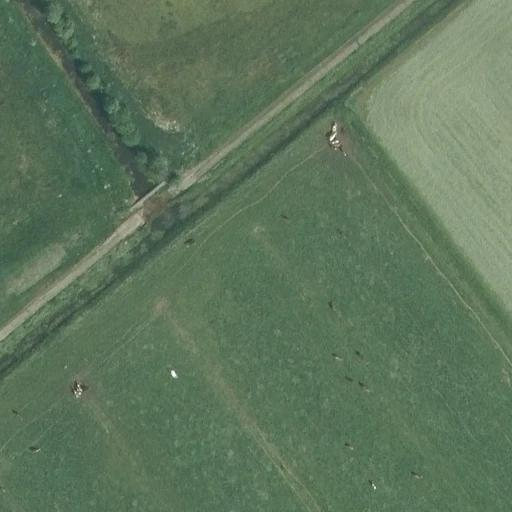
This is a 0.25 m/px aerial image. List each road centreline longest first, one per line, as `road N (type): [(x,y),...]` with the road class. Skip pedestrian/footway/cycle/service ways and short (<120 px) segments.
road 1 (track): [(188,179),(391,0)]
road 2 (track): [(0,339),(124,233)]
